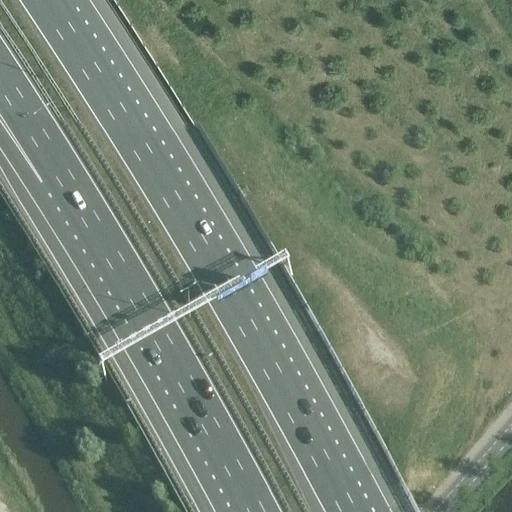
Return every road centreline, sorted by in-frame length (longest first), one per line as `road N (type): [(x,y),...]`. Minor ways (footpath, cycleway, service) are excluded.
road 1 (motorway): [(353,511),(234,293),(50,0)]
road 2 (motorway): [(64,171),(187,374),(259,511)]
road 3 (motorway): [(0,68),(64,171)]
